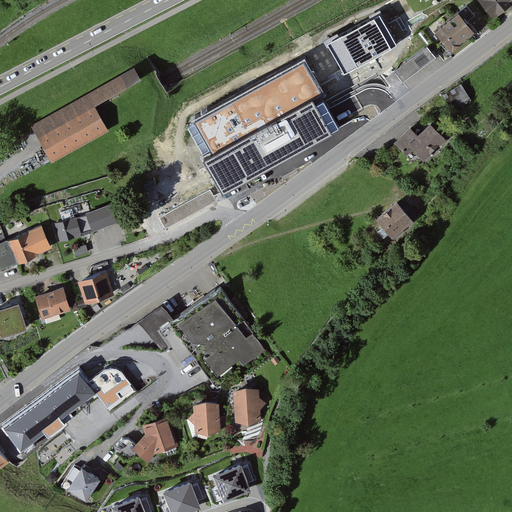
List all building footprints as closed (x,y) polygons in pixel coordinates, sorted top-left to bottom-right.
[(511,0),(476,0),(495,22),(511,7),(511,0)] [(328,41),(345,72),(397,44),(380,13),(328,41)] [(456,13),(433,33),(451,55),(475,35),(456,13)] [(403,81),(439,54),(430,43),(394,69),(403,81)] [(203,157),(222,192),(276,162),(332,132),(326,119),(316,103),(325,98),(304,60),(194,120),(212,152),(203,157)] [(131,67),(28,125),(48,160),(106,128),(92,105),(138,79),(131,67)] [(445,94),(457,110),(473,98),(460,82),(445,94)] [(419,140),(410,131),(395,145),(408,158),(414,152),(425,163),(446,142),(431,127),(419,140)] [(397,202),(377,219),(382,225),(376,230),(384,239),(390,234),(392,237),(416,217),(410,211),(407,214),(397,202)] [(115,206),(91,214),(97,230),(121,222),(115,206)] [(83,215),(57,224),(63,241),(84,234),(83,230),(88,228),(83,215)] [(48,225),(0,244),(0,256),(5,269),(57,249),(48,225)] [(110,273),(81,281),(88,304),(117,296),(110,273)] [(67,287),(39,295),(46,318),(74,310),(67,287)] [(248,328),(221,288),(174,320),(212,378),(263,344),(251,326),(248,328)] [(25,304),(0,311),(0,320),(6,338),(33,329),(25,304)] [(89,370),(8,424),(24,448),(105,394),(89,370)] [(252,385),(239,390),(239,422),(252,425),(262,420),(262,409),(266,402),(262,397),(262,387),(252,385)] [(221,401),(201,404),(202,414),(196,415),(197,426),(198,434),(225,431),(221,401)] [(173,416),(149,424),(149,434),(137,448),(149,463),(159,452),(180,447),(173,416)] [(215,462),(217,470),(227,467),(225,459),(215,462)] [(99,480),(75,466),(62,488),(86,502),(99,480)] [(240,468),(216,478),(224,500),(249,491),(240,468)] [(189,485),(165,494),(171,511),(186,511),(198,508),(189,485)] [(143,511),(138,499),(112,509),(113,511),(143,511)]
